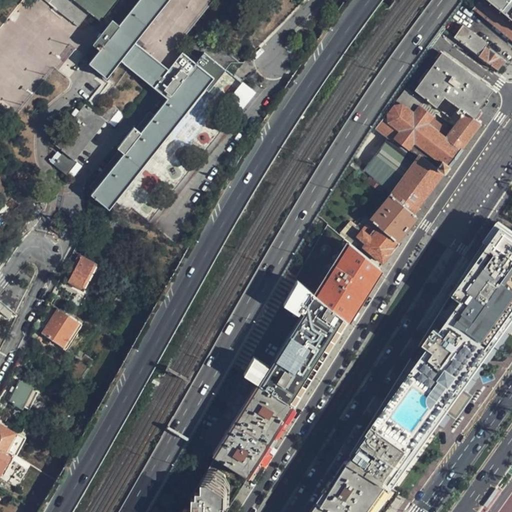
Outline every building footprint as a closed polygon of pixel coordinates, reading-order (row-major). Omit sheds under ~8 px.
[(40,0),(77,31),(90,16),(101,25),(121,0),(40,0)] [(203,57),(199,62),(196,66),(190,61),(184,56),(169,73),(137,46),(174,0),(143,0),(119,29),(112,24),(93,47),(100,53),(89,67),(107,82),(122,65),(166,102),(140,136),(132,130),(116,151),(122,156),(90,198),(110,213),(203,93),(207,96),(224,74),(203,57)] [(511,37),(511,16),(491,0),(483,0),(477,9),(511,37)] [(511,0),(491,0),(511,16),(511,0)] [(453,39),(495,70),(502,60),(496,56),(484,47),(487,43),(463,26),(453,39)] [(484,91),(484,88),(482,86),(441,55),(414,91),(456,123),(464,113),(472,119),(477,112),(475,110),(479,104),(484,99),(481,96),(483,93),(484,91)] [(196,66),(199,62),(193,57),(190,61),(196,66)] [(419,157),(442,175),(468,140),(479,125),(472,119),(464,113),(456,123),(449,132),(445,138),(427,125),(432,118),(432,117),(418,106),(421,103),(405,90),(396,101),(402,106),(392,106),(386,114),(388,123),(383,119),(377,128),(390,137),(417,158),(419,157)] [(418,106),(432,117),(435,114),(421,103),(418,106)] [(72,163),(104,123),(108,126),(118,112),(108,104),(97,117),(84,107),(52,146),(63,155),(53,168),(65,178),(75,165),(72,163)] [(445,138),(449,132),(432,118),(427,125),(445,138)] [(426,197),(442,175),(419,157),(417,158),(390,137),(364,172),(375,184),(383,191),(390,197),(411,217),(426,197)] [(361,170),(353,162),(351,165),(359,172),(361,170)] [(380,195),(383,191),(375,184),(372,188),(380,195)] [(411,217),(390,197),(370,221),(369,220),(356,237),(365,244),(363,247),(382,265),(397,243),(395,241),(404,230),(413,218),(411,217)] [(511,234),(496,223),(494,226),(511,238),(511,234)] [(298,281),(317,298),(350,243),(330,226),(298,281)] [(395,385),(384,403),(383,402),(378,410),(379,411),(346,463),(390,490),(466,384),(511,319),(511,238),(494,226),(407,366),(406,365),(400,373),(402,374),(395,385)] [(380,269),(350,243),(317,298),(346,324),(348,320),(345,318),(352,306),(358,304),(363,296),(370,285),(370,277),(375,269),(378,271),(380,269)] [(80,287),(92,264),(80,257),(67,280),(80,287)] [(370,285),(378,271),(375,269),(370,277),(370,285)] [(297,280),(285,270),(277,285),(289,293),(297,280)] [(146,284),(130,274),(126,280),(142,290),(146,284)] [(259,384),(293,406),(306,386),(338,336),(346,324),(317,298),(298,281),(297,280),(289,293),(282,305),(297,314),(300,311),(304,313),(269,368),(253,357),(243,373),(259,384)] [(348,320),(358,304),(352,306),(345,318),(348,320)] [(81,324),(55,309),(40,333),(65,349),(81,324)] [(23,409),(35,387),(20,379),(9,400),(14,402),(14,404),(23,409)] [(287,416),(293,406),(259,384),(234,422),(268,445),(287,416)] [(250,473),(268,445),(234,422),(213,455),(215,457),(247,478),(250,473)] [(0,471),(9,456),(5,453),(15,434),(0,425),(0,471)] [(225,511),(247,478),(215,457),(180,511),(225,511)] [(390,490),(346,463),(334,483),(320,505),(331,511),(375,511),(377,509),(390,490)]
